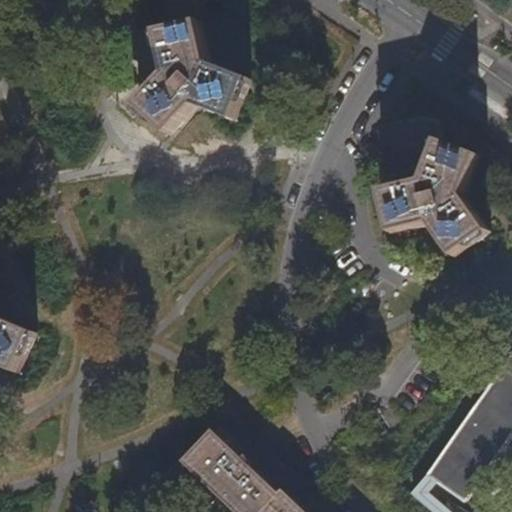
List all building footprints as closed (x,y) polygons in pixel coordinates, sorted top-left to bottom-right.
[(97,54),(99,67),(99,71),(103,81),(117,74),(119,73),(114,60),(115,46),(117,42),(119,38),(133,28),(128,14),(121,16),(107,28),(102,36),(99,41),(97,54)] [(238,119),(247,90),(249,81),(211,67),(199,25),(159,35),(166,61),(169,72),(148,86),(136,94),(161,130),(193,108),(202,107),(238,120),(238,119)] [(403,142),(441,142),(445,129),(415,126),(373,132),(373,136),(374,146),(393,143),(403,142)] [(426,182),(385,191),(394,230),(432,223),(456,255),(489,230),(466,195),(468,188),(480,157),(441,142),(426,182)] [(0,363),(19,371),(36,334),(1,319),(0,317),(0,363)] [(511,358),(430,476),(465,501),(511,435),(511,358)] [(277,407),(261,416),(255,419),(259,426),(281,414),(279,410),(277,407)] [(186,462),(230,447),(214,432),(211,433),(208,438),(186,461),(186,462)] [(242,459),(230,447),(186,462),(239,511),(304,511),(283,493),(279,496),(251,469),(247,456),(242,459)] [(465,501),(430,476),(410,495),(430,511),(465,511),(460,509),(465,501)] [(339,508),(343,511),(354,511),(344,503),(339,508)]
